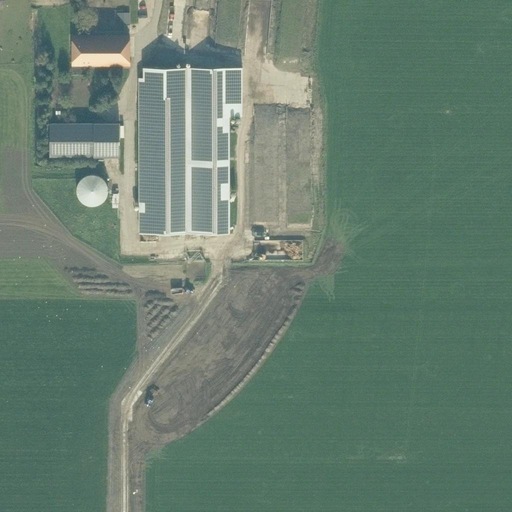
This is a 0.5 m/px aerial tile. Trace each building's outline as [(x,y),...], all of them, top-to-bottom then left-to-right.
[(182,37),(186,0),(169,0),(165,35),(182,37)] [(206,40),(209,0),(193,0),(190,38),(206,40)] [(218,0),(214,47),(237,50),(241,0),(218,0)] [(266,58),(271,0),(248,0),(244,56),(266,58)] [(282,0),(277,61),(300,63),(305,0),(282,0)] [(73,66),(130,67),(130,34),(73,36),(73,66)] [(228,233),(227,68),(147,68),(148,234),(228,233)] [(277,226),(276,106),(254,105),(253,226),(277,226)] [(310,106),(286,106),(287,226),(311,226),(310,106)] [(90,110),(90,122),(103,122),(102,109),(90,110)] [(119,155),(119,122),(50,123),(50,156),(119,155)] [(100,176),(98,175),(95,174),(92,174),(90,174),(87,175),(85,176),(82,178),(81,180),(79,182),(78,184),(77,187),(77,189),(77,192),(78,195),(79,197),(81,199),(83,201),(85,203),(88,204),(90,204),(93,205),(96,204),(98,204),(101,202),(103,201),(105,199),(106,197),(107,194),(108,192),(108,189),(108,186),(107,184),(106,181),(104,179),(102,177),(100,176)]
